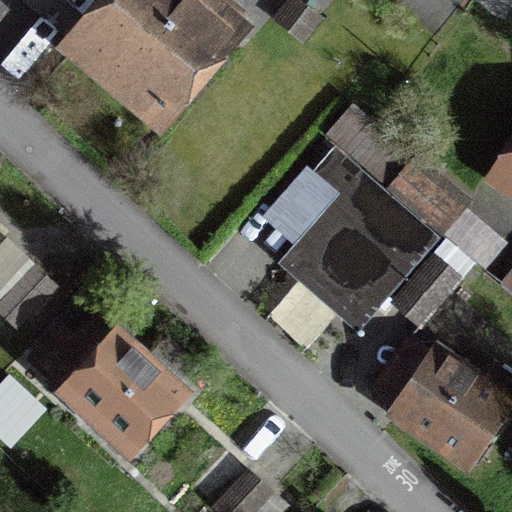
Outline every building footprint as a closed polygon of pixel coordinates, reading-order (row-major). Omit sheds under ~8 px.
[(209,0),(114,0),(77,44),(160,114),(237,24),(209,0)] [(274,23),(300,43),(316,21),(290,1),(274,23)] [(365,172),(387,147),(349,114),(327,139),(365,172)] [(295,243),(374,313),(437,240),(343,159),(321,184),(335,196),(295,243)] [(410,166),(388,192),(438,235),(460,210),(410,166)] [(390,306),(416,328),(457,281),(431,259),(390,306)] [(54,288),(32,268),(0,302),(0,318),(14,331),(54,288)] [(511,271),(498,288),(511,299),(511,271)] [(124,450),(176,394),(116,339),(95,362),(59,328),(28,362),(124,450)] [(408,340),(368,397),(462,461),(511,389),(511,382),(492,369),(478,389),(408,340)] [(277,511),(282,507),(245,473),(210,510),(212,511),(277,511)]
